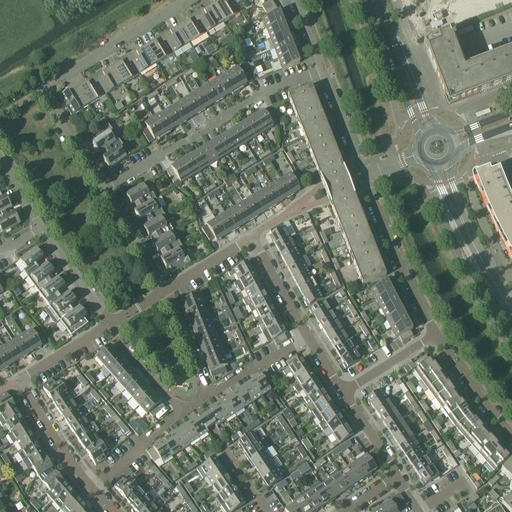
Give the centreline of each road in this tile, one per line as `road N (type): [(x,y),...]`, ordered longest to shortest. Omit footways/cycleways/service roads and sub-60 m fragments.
road 1 (residential): [(105,191),(42,92),(190,0)]
road 2 (residential): [(105,191),(261,94),(322,70)]
road 3 (residential): [(91,487),(182,413),(107,325)]
road 4 (residential): [(165,289),(208,396),(309,337)]
road 5 (residential): [(91,487),(25,390),(25,376),(107,325)]
road 6 (residential): [(435,335),(363,175)]
road 7 (tertiary): [(369,8),(420,138)]
road 8 (tertiary): [(434,130),(380,4)]
road 9 (residential): [(511,436),(435,335)]
road 10 (tertiary): [(431,165),(487,271)]
